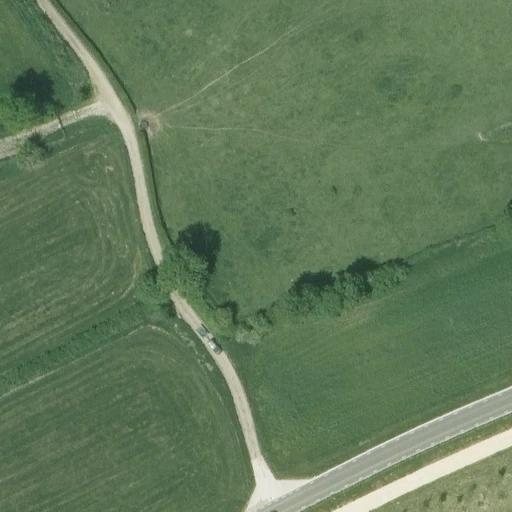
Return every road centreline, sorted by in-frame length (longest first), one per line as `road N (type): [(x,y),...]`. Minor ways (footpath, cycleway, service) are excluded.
road 1 (track): [(41,0),(121,111),(155,249),(231,376),(272,511)]
road 2 (tertiary): [(273,511),(511,399)]
